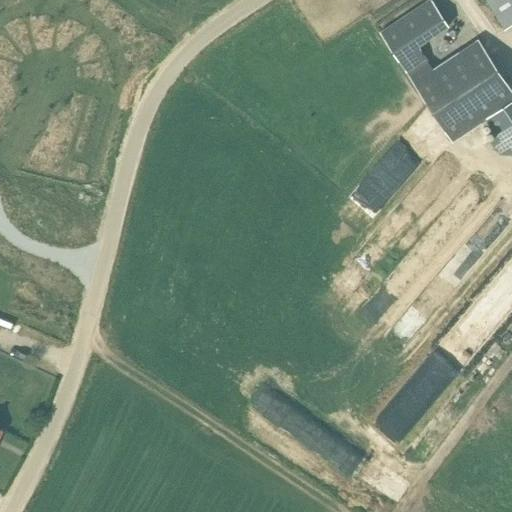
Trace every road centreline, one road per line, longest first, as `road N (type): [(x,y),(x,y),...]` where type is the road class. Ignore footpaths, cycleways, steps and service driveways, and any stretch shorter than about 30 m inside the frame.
road 1 (unclassified): [(12,511),(65,403),(144,123),(188,54),(259,0)]
road 2 (track): [(401,511),(511,358)]
